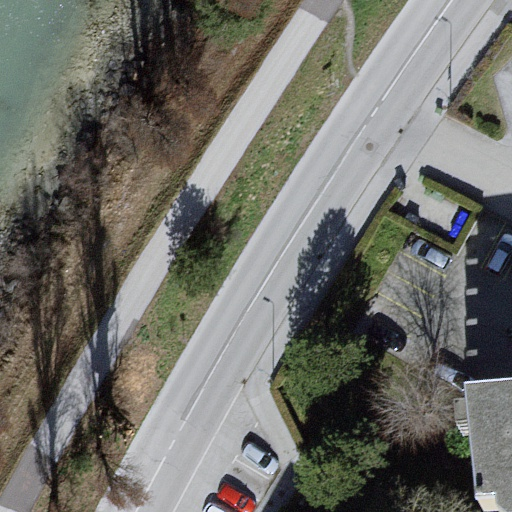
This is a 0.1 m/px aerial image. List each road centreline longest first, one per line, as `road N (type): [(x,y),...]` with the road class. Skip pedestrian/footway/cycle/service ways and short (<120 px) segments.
road 1 (residential): [(372,114),(251,304),(136,511)]
road 2 (residential): [(372,114),(511,190)]
road 3 (residential): [(451,0),(372,114)]
